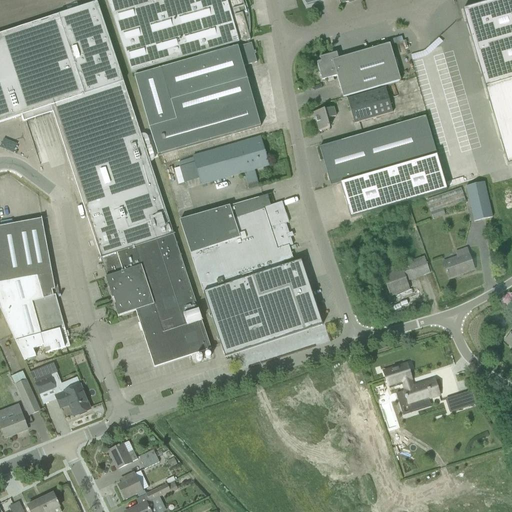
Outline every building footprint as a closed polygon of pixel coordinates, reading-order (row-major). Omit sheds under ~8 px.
[(109,5),(131,74),(250,40),(243,14),(245,13),(244,7),(242,0),(168,0),(165,1),(164,0),(105,0),(107,5),(109,5)] [(511,0),(499,0),(463,11),(507,166),(511,164),(511,0)] [(135,312),(154,369),(211,350),(97,2),(0,34),(0,123),(31,113),(34,119),(53,113),(100,259),(99,259),(99,260),(101,259),(104,269),(106,269),(108,277),(107,278),(119,317),(135,312)] [(134,77),(157,157),(260,127),(252,99),(243,67),(257,63),(251,44),(134,77)] [(337,77),(343,99),(401,82),(390,45),(338,60),(337,54),(320,59),(321,62),(317,63),(318,65),(317,65),(317,66),(318,66),(319,71),(320,77),(321,77),(322,81),(337,77)] [(347,100),(354,124),(393,113),(385,88),(347,100)] [(314,113),(319,132),(330,129),(327,120),(336,117),(333,108),(324,111),(324,110),(314,113)] [(329,145),(319,148),(329,181),(335,179),(336,185),(340,184),(351,219),(447,191),(437,156),(426,118),(329,145)] [(260,138),(193,157),(201,186),(268,167),(260,138)] [(465,187),(474,222),(493,218),(484,183),(465,187)] [(433,219),(440,217),(445,215),(443,209),(465,201),(461,189),(426,201),(433,219)] [(259,198),(179,222),(190,255),(203,294),(224,358),(322,326),(302,264),(260,278),(259,276),(283,268),(295,264),(294,259),(287,261),(283,249),(290,246),(293,246),(286,225),(289,224),(282,203),(272,206),(263,209),(259,198)] [(0,308),(25,361),(36,356),(33,350),(43,346),(45,354),(70,347),(55,296),(59,296),(55,274),(52,275),(41,220),(0,227),(0,308)] [(457,259),(443,264),(445,269),(449,279),(474,270),(470,261),(468,255),(457,259)] [(381,273),(390,297),(409,291),(406,282),(430,274),(424,258),(381,273)] [(54,364),(30,373),(39,396),(53,390),(57,400),(57,401),(61,409),(69,406),(73,417),(79,415),(80,417),(86,414),(86,412),(90,410),(80,386),(77,387),(74,380),(55,388),(50,376),(58,373),(54,364)] [(403,392),(408,405),(439,396),(435,381),(413,388),(406,366),(384,373),(388,387),(401,383),(404,392),(403,392)] [(26,381),(15,386),(29,416),(40,411),(26,381)] [(472,391),(457,396),(461,410),(477,405),(472,391)] [(11,409),(0,412),(0,425),(2,430),(5,439),(27,430),(24,421),(21,415),(15,418),(11,409)] [(108,452),(117,470),(131,463),(137,460),(133,452),(127,454),(123,445),(108,452)] [(139,458),(141,464),(156,457),(153,451),(139,458)] [(141,464),(144,470),(159,463),(156,457),(141,464)] [(173,459),(167,462),(171,468),(177,465),(173,459)] [(118,486),(125,500),(142,492),(134,475),(122,480),(124,483),(118,486)] [(133,509),(127,511),(157,511),(152,501),(159,497),(165,494),(169,492),(167,488),(166,485),(161,487),(146,495),(145,495),(149,502),(145,504),(145,503),(133,509)] [(53,495),(40,501),(45,511),(53,511),(59,508),(53,495)] [(45,511),(40,501),(27,507),(29,511),(45,511)] [(23,511),(19,503),(13,506),(16,511),(23,511)]
